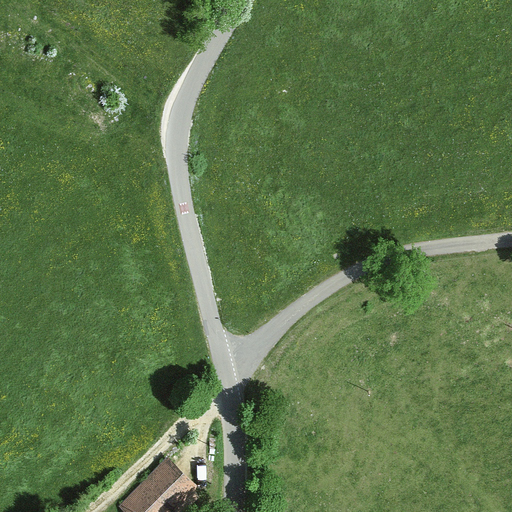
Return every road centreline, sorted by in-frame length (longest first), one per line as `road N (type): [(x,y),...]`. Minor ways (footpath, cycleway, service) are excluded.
road 1 (tertiary): [(232,511),(232,411),(186,219),(178,144),(192,83),(239,0)]
road 2 (track): [(511,240),(392,257),(326,287),(89,511)]
